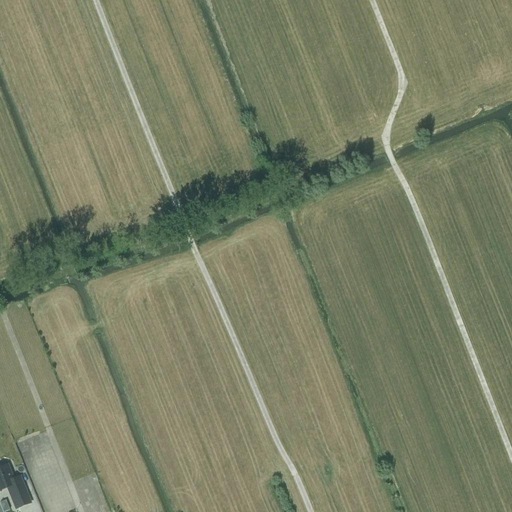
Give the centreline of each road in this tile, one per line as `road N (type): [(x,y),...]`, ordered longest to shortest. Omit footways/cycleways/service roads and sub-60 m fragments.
road 1 (track): [(511,95),(187,229),(0,293)]
road 2 (track): [(511,458),(384,138),(402,87),(371,0)]
road 3 (unknown): [(310,511),(187,229)]
